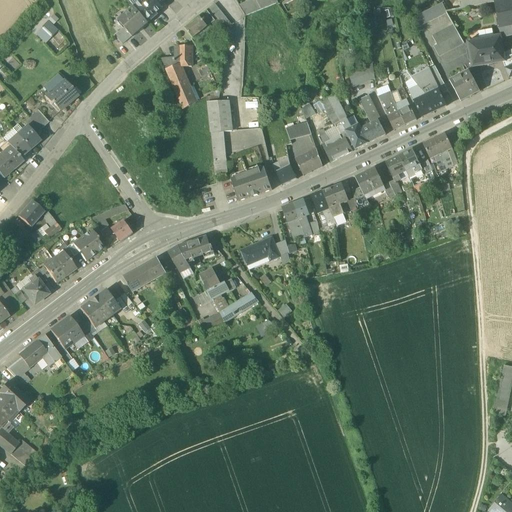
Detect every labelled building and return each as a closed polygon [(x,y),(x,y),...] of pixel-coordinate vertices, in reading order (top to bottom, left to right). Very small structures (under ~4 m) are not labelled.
[(134,7),(134,8),(140,3),(138,1),(138,0),(129,0),(128,0),(128,1),(134,7)] [(138,0),(138,1),(140,3),(134,8),(148,24),(160,13),(159,12),(163,9),(160,5),(154,0),(153,0),(152,1),(151,0),(138,0)] [(250,0),(238,7),(245,18),(261,11),(255,0),(250,0)] [(276,5),(273,0),(255,0),(261,11),(276,5)] [(458,0),(460,10),(494,3),(505,1),(505,0),(458,0)] [(511,9),(510,0),(505,1),(494,3),(497,21),(499,28),(501,31),(510,32),(510,34),(510,35),(511,24),(511,9)] [(215,22),(223,32),(231,26),(215,5),(207,12),(215,22)] [(410,21),(415,30),(446,14),(442,5),(410,21)] [(132,38),(148,24),(134,8),(134,7),(118,21),(118,22),(119,20),(125,26),(123,28),(124,28),(131,37),(132,38)] [(392,10),(385,12),(386,19),(393,17),(392,10)] [(192,39),(192,40),(209,26),(215,22),(207,12),(184,30),(192,39)] [(58,21),(53,15),(48,21),(53,26),(58,21)] [(57,32),(48,23),(37,35),(45,43),(57,32)] [(433,48),(439,58),(464,45),(453,26),(432,37),(437,46),(433,48)] [(115,36),(122,45),(131,37),(124,28),(115,36)] [(501,31),(499,28),(500,36),(501,36),(501,39),(511,36),(511,34),(510,35),(510,34),(510,32),(501,31)] [(477,33),(479,40),(493,37),(492,30),(477,33)] [(500,36),(493,37),(479,40),(466,43),(468,50),(469,50),(471,60),(470,61),(471,69),(502,63),(505,63),(505,59),(501,39),(501,36),(500,36)] [(364,46),(354,48),(356,56),(366,54),(364,46)] [(162,60),(183,110),(195,104),(185,81),(186,80),(181,68),(192,67),(192,47),(175,47),(175,59),(162,60)] [(502,63),(505,70),(511,66),(511,55),(505,59),(505,63),(502,63)] [(348,76),(353,88),(375,79),(373,66),(348,76)] [(435,68),(429,71),(439,91),(438,91),(441,97),(449,94),(435,68)] [(417,88),(426,97),(438,91),(439,91),(429,71),(411,80),(415,86),(417,88)] [(450,84),(460,103),(479,92),(468,71),(458,77),(460,79),(450,84)] [(49,95),(64,82),(58,76),(44,88),(49,95)] [(405,84),(408,91),(417,88),(415,86),(411,80),(405,84)] [(53,105),(60,112),(78,96),(65,81),(64,82),(49,95),(45,98),(52,106),(53,105)] [(377,97),(378,99),(391,94),(388,87),(376,91),(377,97)] [(408,91),(414,103),(426,97),(417,88),(408,91)] [(438,91),(426,97),(414,103),(422,119),(434,113),(446,107),(441,97),(438,91)] [(393,101),(395,106),(402,104),(402,103),(401,101),(400,99),(402,98),(400,92),(391,94),(393,101)] [(378,99),(387,118),(399,113),(395,106),(393,101),(391,94),(378,99)] [(334,97),(328,100),(336,115),(342,112),(334,97)] [(359,102),(371,125),(378,121),(378,122),(381,121),(368,97),(359,102)] [(298,103),(301,110),(310,105),(306,99),(298,103)] [(343,127),(340,123),(336,115),(328,100),(313,106),(317,112),(318,115),(325,110),(335,128),(336,131),(337,130),(343,127)] [(395,106),(399,113),(410,108),(406,101),(402,103),(402,104),(395,106)] [(229,103),(220,103),(208,103),(211,134),(223,133),(232,132),(229,103)] [(301,110),(306,120),(315,115),(310,105),(301,110)] [(416,121),(410,108),(399,113),(405,127),(416,121)] [(38,110),(29,118),(40,131),(49,123),(38,110)] [(342,112),(336,115),(340,123),(346,120),(342,112)] [(405,127),(399,113),(387,118),(394,132),(405,127)] [(354,117),(347,121),(351,130),(358,126),(354,117)] [(36,135),(40,131),(29,118),(23,123),(27,127),(28,126),(36,135)] [(355,151),(368,145),(360,130),(358,126),(351,130),(347,121),(346,120),(340,123),(343,127),(346,134),(355,151)] [(371,125),(360,130),(368,145),(385,136),(378,122),(378,121),(371,125)] [(286,130),(290,141),(311,136),(307,124),(286,130)] [(13,129),(18,135),(23,131),(18,125),(13,129)] [(27,127),(23,131),(18,135),(30,150),(41,141),(36,135),(28,126),(27,127)] [(337,130),(341,137),(346,134),(343,127),(337,130)] [(341,137),(337,130),(336,131),(335,128),(325,133),(326,135),(326,136),(329,143),(341,137)] [(18,135),(13,130),(3,138),(7,142),(8,144),(18,135)] [(211,134),(214,162),(226,161),(223,133),(211,134)] [(318,139),(331,164),(355,151),(346,134),(341,137),(329,143),(326,136),(326,135),(320,138),(318,139)] [(446,138),(452,150),(459,147),(459,144),(454,134),(446,138)] [(21,158),(30,150),(18,135),(8,144),(21,158)] [(434,140),(441,155),(447,170),(453,167),(447,152),(452,150),(446,138),(445,135),(434,140)] [(440,173),(447,170),(441,155),(434,140),(423,146),(430,160),(435,158),(440,173)] [(23,161),(21,158),(8,144),(7,142),(0,148),(0,154),(13,170),(23,161)] [(447,152),(453,167),(458,166),(453,153),(452,150),(447,152)] [(295,161),(303,177),(322,168),(316,151),(295,161)] [(412,151),(399,157),(406,172),(412,169),(414,174),(421,170),(419,166),(419,165),(412,151)] [(3,179),(13,170),(0,154),(0,174),(2,177),(3,179)] [(398,176),(406,172),(399,157),(385,164),(393,179),(394,181),(395,184),(397,183),(400,181),(398,176)] [(288,159),(277,164),(281,171),(290,167),(288,159)] [(228,175),(226,161),(214,162),(216,179),(228,175)] [(426,174),(427,178),(433,176),(433,175),(431,170),(430,167),(427,161),(421,164),(426,174)] [(272,166),(282,187),(296,180),(290,167),(281,171),(277,164),(272,166)] [(230,180),(238,203),(252,198),(258,196),(272,191),(264,168),(253,172),(254,174),(242,179),(241,176),(230,180)] [(360,189),(364,197),(365,196),(383,187),(384,187),(383,186),(375,169),(355,178),(360,189)] [(412,169),(406,172),(408,177),(410,180),(416,177),(414,174),(412,169)] [(400,181),(408,177),(406,172),(398,176),(400,181)] [(410,180),(414,189),(428,184),(423,174),(416,177),(410,180)] [(394,181),(389,184),(395,197),(402,194),(397,183),(395,184),(394,181)] [(390,200),(395,197),(389,184),(383,186),(384,187),(383,187),(385,192),(388,197),(390,200)] [(428,184),(414,189),(416,195),(430,189),(428,184)] [(449,185),(439,187),(440,194),(450,193),(449,185)] [(342,186),(333,189),(340,205),(348,201),(342,186)] [(365,196),(367,201),(385,192),(383,187),(365,196)] [(333,188),(323,192),(333,219),(343,215),(340,205),(333,189),(333,188)] [(352,192),(354,199),(356,207),(357,211),(358,214),(371,209),(367,201),(365,196),(364,197),(360,189),(352,192)] [(334,221),(333,219),(323,192),(311,197),(318,214),(324,212),(327,222),(328,224),(333,222),(334,221)] [(346,215),(357,211),(356,207),(354,199),(342,204),(346,215)] [(303,200),(293,204),(298,219),(305,238),(312,236),(306,219),(304,219),(304,217),(305,217),(309,215),(303,200)] [(19,217),(31,228),(44,212),(32,202),(19,217)] [(287,223),(288,223),(298,219),(293,204),(281,208),(287,223)] [(91,220),(96,228),(100,233),(109,226),(105,221),(128,212),(125,206),(91,220)] [(324,212),(318,214),(322,224),(327,222),(324,212)] [(44,218),(52,228),(56,224),(51,217),(49,214),(44,218)] [(333,219),(334,221),(336,226),(345,223),(343,215),(333,219)] [(305,238),(298,219),(288,223),(294,241),(305,238)] [(14,223),(21,230),(25,226),(17,220),(14,223)] [(111,230),(120,243),(132,234),(123,222),(111,230)] [(310,224),(314,237),(319,236),(317,222),(310,224)] [(61,230),(56,224),(52,228),(50,229),(45,233),(46,235),(49,238),(56,233),(61,230)] [(38,231),(43,237),(46,235),(45,233),(50,229),(46,225),(38,231)] [(103,237),(100,233),(96,228),(91,231),(92,232),(99,240),(103,237)] [(37,244),(44,238),(43,237),(38,231),(31,237),(37,244)] [(92,232),(84,238),(97,254),(100,252),(100,251),(105,248),(99,240),(92,232)] [(92,257),(97,254),(84,238),(84,237),(73,245),(79,254),(86,263),(93,258),(92,257)] [(168,253),(180,274),(190,268),(186,261),(213,252),(211,246),(209,247),(208,241),(206,242),(205,238),(178,247),(168,253)] [(240,252),(246,266),(268,257),(270,262),(279,257),(274,245),(271,238),(240,252)] [(274,245),(279,257),(289,254),(287,247),(285,242),(285,241),(274,245)] [(63,253),(67,258),(72,255),(67,248),(64,244),(59,249),(63,254),(63,253)] [(72,255),(74,257),(79,254),(73,245),(72,244),(67,248),(72,255)] [(295,244),(287,247),(289,254),(289,255),(297,252),(295,244)] [(39,251),(44,258),(49,255),(44,248),(39,251)] [(53,261),(65,278),(76,270),(71,262),(70,261),(69,261),(67,258),(63,253),(63,254),(53,261)] [(387,253),(376,258),(378,264),(389,259),(387,253)] [(289,254),(279,257),(282,266),(291,263),(289,255),(289,254)] [(268,257),(246,266),(248,270),(270,262),(268,257)] [(123,278),(132,293),(166,274),(157,259),(123,278)] [(56,284),(65,278),(53,261),(44,268),(50,276),(56,284)] [(218,266),(223,277),(231,273),(226,262),(218,266)] [(348,273),(347,266),(339,267),(340,274),(348,273)] [(44,268),(39,271),(45,280),(50,276),(44,268)] [(190,268),(180,274),(183,280),(193,274),(190,268)] [(199,276),(207,292),(220,284),(212,269),(199,276)] [(40,284),(45,280),(39,271),(38,270),(31,275),(33,278),(34,277),(38,281),(40,284)] [(33,278),(31,275),(16,286),(20,291),(22,290),(30,284),(28,281),(33,278)] [(29,299),(34,306),(49,296),(40,284),(38,281),(34,277),(33,278),(28,281),(30,284),(22,290),(24,292),(23,292),(26,295),(29,299)] [(224,282),(220,284),(207,292),(212,300),(219,296),(229,291),(235,288),(231,280),(225,284),(224,282)] [(107,290),(98,297),(112,316),(121,309),(115,301),(107,290)] [(14,296),(21,305),(26,301),(23,297),(26,295),(23,292),(21,293),(19,293),(14,296)] [(197,297),(202,307),(212,301),(207,292),(197,297)] [(125,294),(120,297),(126,306),(131,303),(125,294)] [(220,314),(224,322),(258,302),(251,294),(226,309),(219,313),(220,314)] [(219,296),(212,300),(219,313),(226,309),(219,296)] [(103,322),(112,316),(98,297),(90,303),(103,322)] [(134,307),(131,303),(126,306),(120,297),(115,301),(121,309),(125,314),(134,307)] [(95,328),(103,322),(90,303),(81,310),(90,322),(95,328)] [(0,324),(9,318),(0,304),(0,324)] [(286,304),(277,311),(284,319),(292,312),(286,304)] [(198,321),(204,333),(226,325),(224,322),(220,314),(215,317),(214,316),(209,319),(209,318),(204,321),(203,319),(198,321)] [(69,318),(60,324),(74,343),(83,337),(83,336),(77,328),(69,318)] [(144,320),(138,325),(145,334),(151,329),(144,320)] [(273,325),(268,321),(255,327),(261,338),(276,331),(273,325)] [(85,326),(92,335),(97,332),(95,328),(90,322),(85,326)] [(107,327),(103,322),(95,328),(97,332),(98,333),(107,327)] [(65,350),(74,343),(60,324),(51,331),(58,342),(64,350),(65,350)] [(83,337),(88,343),(94,339),(83,324),(77,328),(83,336),(83,337)] [(21,358),(29,369),(42,358),(48,367),(49,368),(61,359),(44,336),(19,356),(21,358)] [(88,343),(83,337),(74,343),(79,350),(88,343)] [(52,346),(66,364),(67,364),(72,360),(65,350),(64,350),(58,342),(52,346)] [(116,355),(112,348),(106,352),(109,359),(116,355)] [(7,370),(15,379),(16,380),(17,379),(23,374),(24,374),(29,369),(21,358),(7,370)] [(50,370),(53,374),(66,365),(61,359),(49,368),(48,367),(46,369),(48,371),(50,370)] [(72,360),(67,364),(73,372),(79,368),(73,359),(72,360)] [(17,379),(24,387),(30,382),(27,377),(26,378),(23,374),(17,379)] [(25,390),(16,380),(15,379),(10,384),(21,395),(25,390)] [(511,387),(511,385),(511,380),(501,379),(500,384),(511,387)] [(0,395),(16,411),(26,400),(21,395),(10,384),(8,383),(3,388),(4,389),(0,392),(0,395)] [(511,393),(511,387),(500,384),(499,390),(511,393)] [(509,399),(511,393),(499,390),(498,396),(509,399)] [(18,413),(16,411),(0,395),(0,428),(6,422),(8,424),(11,421),(18,413)] [(508,405),(509,399),(498,396),(496,402),(508,405)] [(507,411),(508,405),(496,402),(495,408),(507,411)] [(494,415),(505,417),(507,411),(495,408),(494,415)] [(13,429),(8,424),(6,422),(0,428),(0,429),(7,435),(13,429)] [(0,444),(0,446),(11,455),(18,446),(19,445),(7,435),(0,444)] [(32,457),(37,461),(41,456),(22,441),(19,445),(18,446),(28,454),(32,457)] [(11,455),(20,463),(28,454),(18,446),(11,455)] [(32,457),(28,454),(20,463),(25,467),(32,457)] [(511,511),(511,505),(501,496),(490,510),(491,511),(511,511)]
